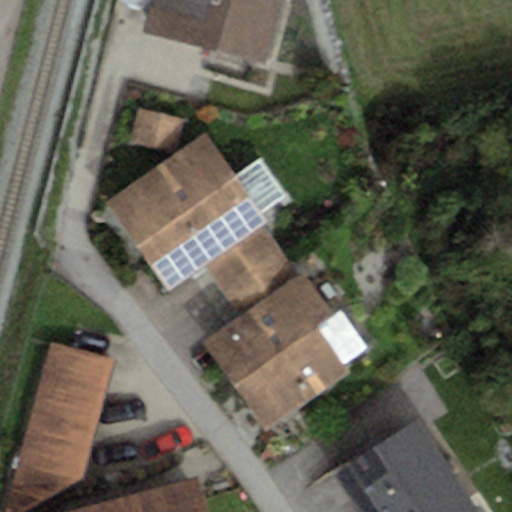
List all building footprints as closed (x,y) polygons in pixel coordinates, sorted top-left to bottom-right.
[(286,0),(152,0),(144,32),(268,65),(286,0)] [(182,122),(137,110),(128,142),(174,154),(182,122)] [(105,205),(168,293),(208,264),(263,227),(266,224),(260,216),(233,178),(203,136),(105,205)] [(233,178),(260,216),(288,196),(261,158),(233,178)] [(298,278),(263,227),(208,264),(243,316),(298,278)] [(243,316),(202,344),(257,425),(263,434),(351,375),(344,365),(359,356),(366,351),(340,313),(333,317),(304,275),(298,278),(243,316)] [(113,360),(50,344),(5,511),(21,511),(79,482),(113,360)] [(477,511),(414,417),(332,472),(358,511),(477,511)] [(136,511),(206,511),(197,476),(132,495),(136,511)] [(136,511),(132,495),(72,511),(136,511)]
